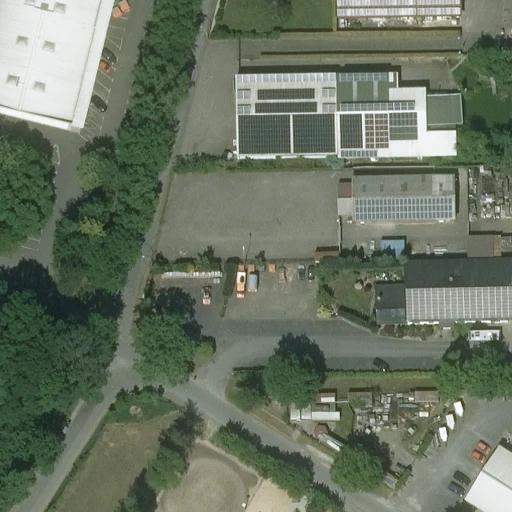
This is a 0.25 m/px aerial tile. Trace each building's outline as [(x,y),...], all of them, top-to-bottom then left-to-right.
[(0,0),(0,115),(69,133),(74,113),(84,115),(112,0),(0,0)] [(460,0),(338,0),(339,21),(383,20),(460,19),(460,0)] [(337,80),(237,82),(238,162),(338,160),(337,80)] [(450,100),(426,101),(428,130),(440,129),(440,137),(453,136),(450,100)] [(454,182),(354,184),(354,203),(338,203),(338,219),(355,219),(355,225),(455,224),(454,182)] [(511,263),(446,265),(447,325),(511,323),(511,263)] [(447,325),(446,265),(407,266),(407,301),(408,326),(447,325)] [(408,326),(407,301),(381,302),(377,307),(378,322),(381,327),(408,326)] [(511,511),(511,460),(500,452),(466,504),(478,511),(511,511)]
